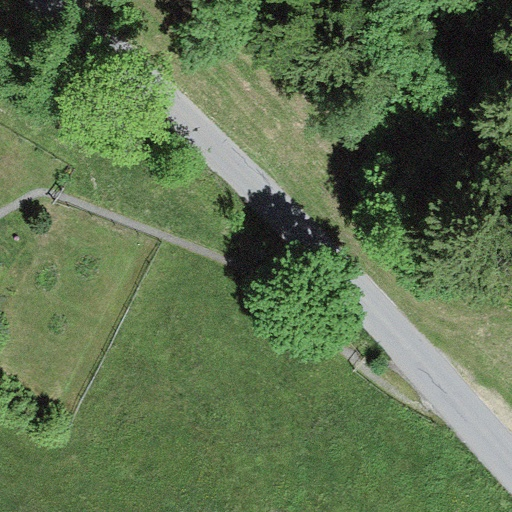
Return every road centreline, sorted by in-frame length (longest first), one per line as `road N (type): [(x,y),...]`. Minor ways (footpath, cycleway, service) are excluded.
road 1 (unclassified): [(43,0),(264,197),(511,468)]
road 2 (track): [(0,215),(23,197),(54,194),(231,263),(274,287),(421,411),(458,410)]
